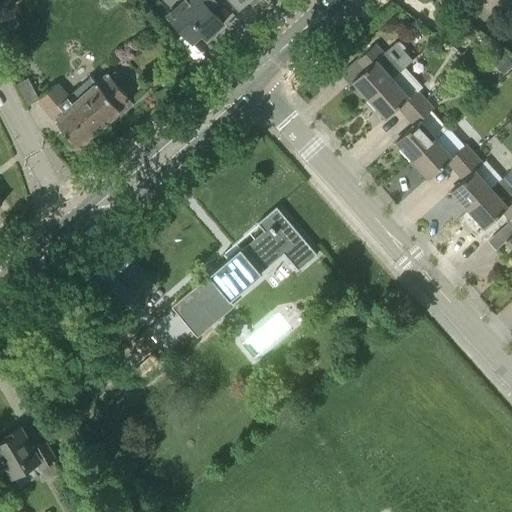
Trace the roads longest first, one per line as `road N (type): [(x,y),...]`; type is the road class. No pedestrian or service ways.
road 1 (residential): [(511,371),(247,78)]
road 2 (tertiary): [(68,226),(247,78)]
road 3 (residential): [(68,226),(0,95)]
